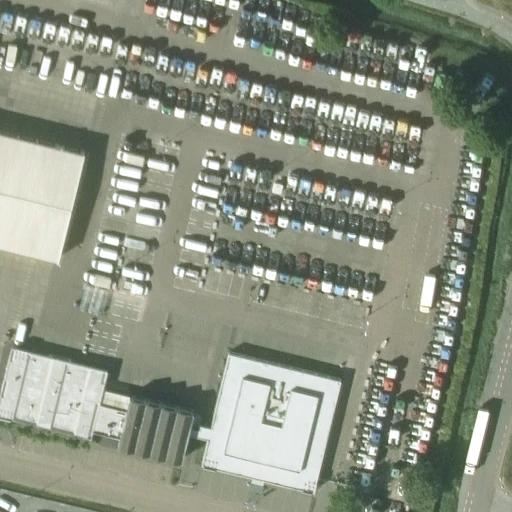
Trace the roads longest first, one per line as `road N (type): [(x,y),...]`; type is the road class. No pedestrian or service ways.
road 1 (unclassified): [(0,467),(183,511)]
road 2 (tertiary): [(474,511),(511,336)]
